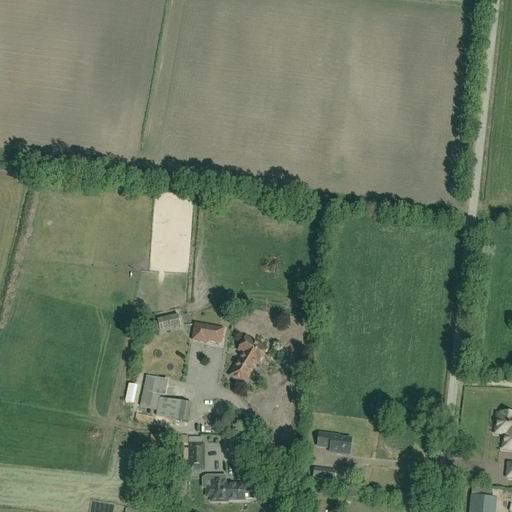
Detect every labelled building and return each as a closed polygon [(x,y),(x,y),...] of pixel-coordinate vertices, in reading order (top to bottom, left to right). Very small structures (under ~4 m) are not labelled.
[(181,327),(178,316),(157,320),(160,332),(181,327)] [(195,325),(192,341),(206,344),(207,341),(221,344),(223,330),(195,325)] [(259,364),(267,350),(246,338),(238,351),(243,354),(239,361),(245,365),(247,360),(255,365),(257,362),(259,364)] [(245,365),(239,361),(229,377),(243,385),(255,365),(247,360),(245,365)] [(146,377),(139,408),(157,411),(156,417),(188,422),(192,405),(160,399),(161,395),(153,394),(156,379),(146,377)] [(496,432),(496,434),(497,434),(499,434),(505,435),(503,449),(511,449),(511,414),(501,413),(501,416),(498,415),(496,427),(496,432)] [(349,455),(351,440),(339,439),(339,437),(319,435),(317,447),(330,449),(329,453),(349,455)] [(189,445),(189,450),(184,450),(184,462),(189,462),(189,472),(204,472),(204,445),(201,445),(201,439),(189,439),(189,445)] [(160,474),(172,474),(172,460),(160,460),(160,474)] [(257,480),(267,480),(267,460),(255,460),(255,468),(257,468),(257,480)] [(335,471),(324,470),(323,481),(333,483),(335,471)] [(211,503),(222,503),(222,501),(244,501),(244,485),(225,485),(225,481),(211,481),(211,488),(207,488),(207,498),(211,498),(211,503)] [(490,511),(491,498),(470,497),(469,511),(490,511)]
